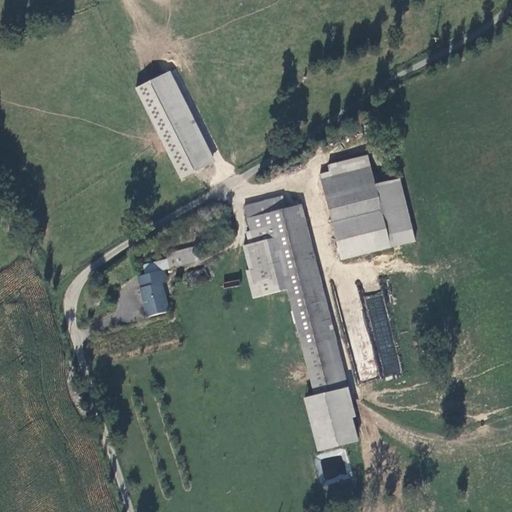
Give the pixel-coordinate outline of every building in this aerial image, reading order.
[(163,76),(136,90),(181,181),(209,167),(163,76)] [(341,261),(390,249),(367,157),(330,167),(332,173),(320,176),(341,261)] [(399,181),(375,187),(390,249),(414,243),(399,181)] [(256,299),(287,291),(314,398),(341,391),(295,208),(286,210),(283,198),(244,208),(253,245),(243,248),(256,299)] [(191,247),(166,254),(167,258),(170,268),(194,261),(191,247)] [(162,270),(170,268),(167,258),(144,265),(146,274),(162,270)] [(147,318),(169,312),(161,284),(165,283),(162,270),(146,274),(138,277),(141,290),(140,290),(147,318)] [(225,288),(240,285),(239,280),(224,283),(225,288)] [(381,372),(369,313),(362,313),(358,289),(352,289),(349,331),(357,370),(371,371),(373,371),(381,372)] [(384,292),(365,295),(380,378),(399,374),(384,292)] [(314,398),(304,400),(318,453),(358,443),(344,390),(341,391),(314,398)] [(340,478),(340,495),(351,495),(352,462),(341,462),(341,457),(325,457),(325,468),(323,468),(323,478),(340,478)]
